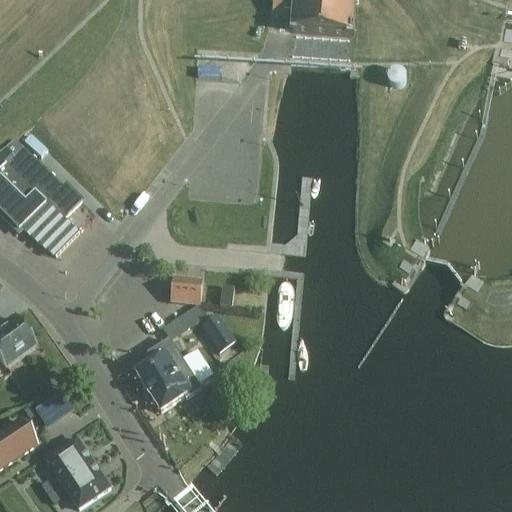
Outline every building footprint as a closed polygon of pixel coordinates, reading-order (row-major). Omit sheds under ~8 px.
[(355,0),(275,0),(274,18),(295,19),(294,34),(298,34),(348,38),(353,38),(353,37),(355,37),(356,31),(353,31),(355,0)] [(401,72),(398,71),(394,72),(390,75),(388,79),(388,81),(389,86),(392,89),(396,91),(399,91),(403,90),(406,88),(407,85),(408,80),(407,76),(404,74),(401,72)] [(0,213),(20,233),(23,230),(57,260),(80,236),(65,221),(83,203),(67,187),(65,190),(23,149),(15,141),(0,152),(0,213)] [(203,290),(174,286),(171,305),(201,308),(203,290)] [(235,292),(224,290),(221,311),(233,312),(235,292)] [(171,338),(198,327),(193,315),(166,327),(171,338)] [(200,331),(220,357),(238,344),(218,318),(200,331)] [(0,330),(0,362),(6,371),(35,351),(13,321),(0,330)] [(184,364),(171,343),(149,357),(154,364),(136,375),(137,376),(147,391),(146,391),(151,400),(152,399),(162,415),(186,400),(187,403),(203,393),(200,389),(215,380),(199,355),(184,364)] [(36,410),(46,429),(66,418),(56,399),(36,410)] [(34,416),(30,410),(24,414),(30,422),(35,418),(34,416)] [(20,423),(0,436),(0,460),(6,469),(37,448),(20,423)] [(78,442),(47,463),(63,488),(95,467),(78,442)] [(80,511),(111,491),(95,467),(63,488),(79,511),(80,511)] [(54,493),(48,485),(42,489),(48,497),(54,493)] [(60,503),(55,494),(49,498),(54,507),(60,503)]
